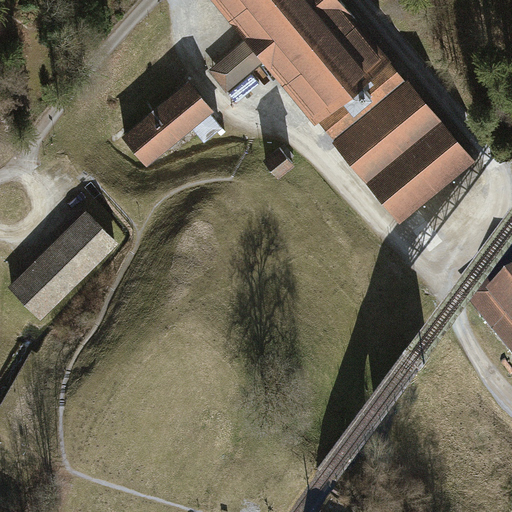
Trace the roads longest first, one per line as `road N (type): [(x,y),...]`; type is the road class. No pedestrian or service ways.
road 1 (residential): [(511,397),(436,285),(316,151),(217,100),(194,71),(184,23),(189,0)]
road 2 (residential): [(0,176),(19,164),(158,0)]
